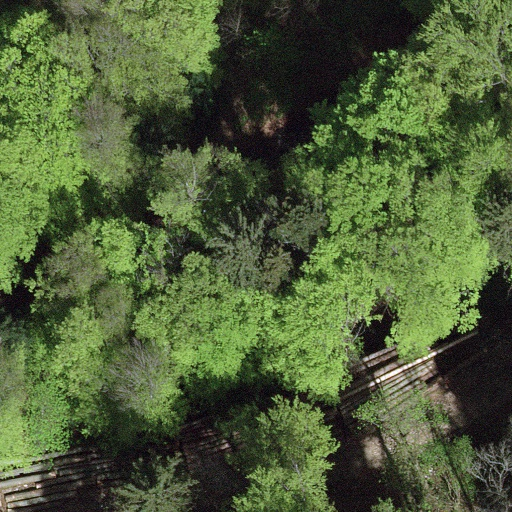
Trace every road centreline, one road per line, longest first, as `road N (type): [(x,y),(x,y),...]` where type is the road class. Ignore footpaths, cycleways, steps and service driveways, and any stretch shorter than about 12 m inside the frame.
road 1 (unclassified): [(457,0),(428,40),(338,109),(180,216),(0,312)]
road 2 (track): [(151,511),(334,470),(511,387)]
